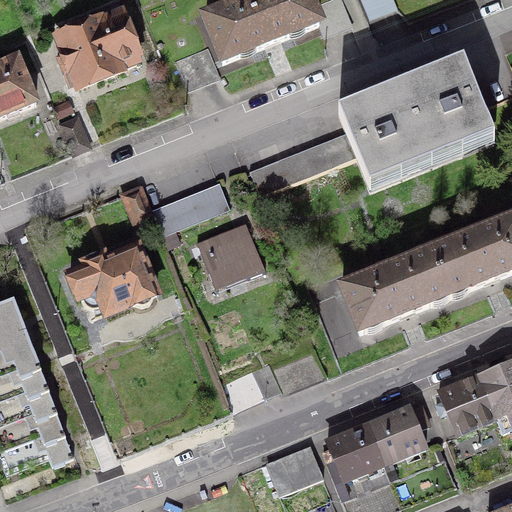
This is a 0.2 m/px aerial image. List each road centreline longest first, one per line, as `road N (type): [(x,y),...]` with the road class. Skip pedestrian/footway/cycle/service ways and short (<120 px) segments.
road 1 (residential): [(0,220),(511,16)]
road 2 (residential): [(68,511),(511,337)]
